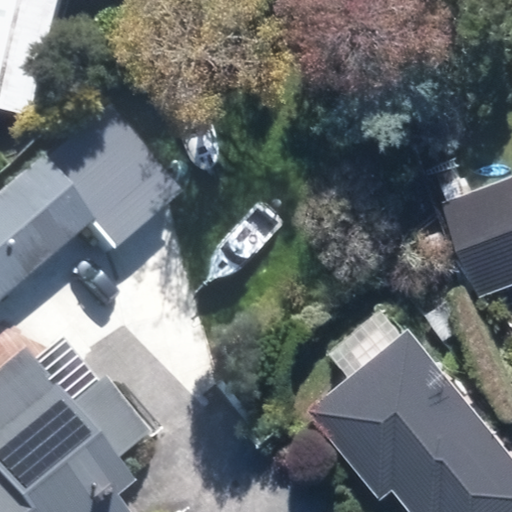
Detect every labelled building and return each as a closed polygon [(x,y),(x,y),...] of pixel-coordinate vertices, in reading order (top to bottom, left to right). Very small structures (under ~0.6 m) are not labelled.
[(0,0),(0,108),(32,115),(55,0),(0,0)] [(185,183),(103,93),(0,185),(0,295),(86,218),(113,248),(185,183)] [(511,288),(511,178),(440,204),(475,302),(511,288)] [(511,511),(511,460),(407,332),(305,415),(378,503),(390,493),(405,511),(511,511)] [(0,511),(131,511),(120,498),(134,486),(115,464),(151,434),(106,380),(73,407),(24,348),(0,368),(0,511)]
